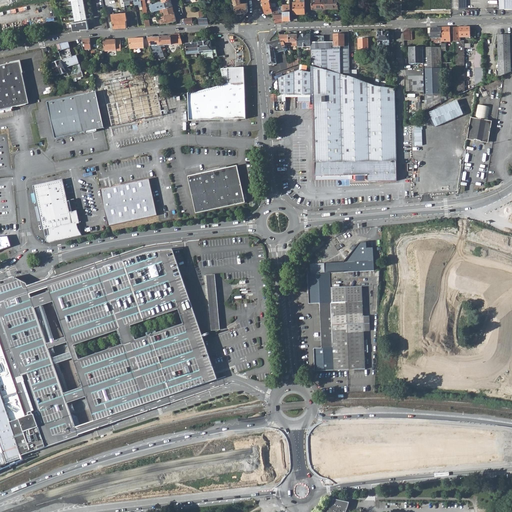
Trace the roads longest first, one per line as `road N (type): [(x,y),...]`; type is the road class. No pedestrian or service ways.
road 1 (residential): [(30,247),(23,175),(178,141),(267,144)]
road 2 (primary): [(279,419),(93,463),(0,500)]
road 3 (primary): [(307,489),(511,469)]
road 4 (primary): [(92,511),(294,490)]
road 5 (primary): [(511,423),(309,415)]
road 6 (tertiary): [(294,221),(465,206)]
road 7 (tertiary): [(234,227),(82,249)]
road 8 (residential): [(398,22),(256,27)]
road 9 (unknown): [(105,277),(147,393)]
road 10 (tertiary): [(290,358),(277,238)]
